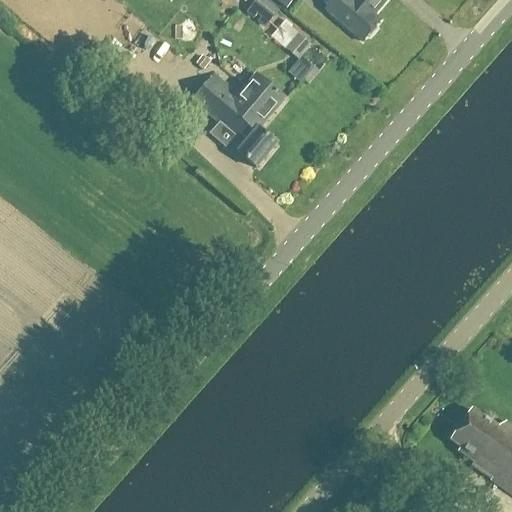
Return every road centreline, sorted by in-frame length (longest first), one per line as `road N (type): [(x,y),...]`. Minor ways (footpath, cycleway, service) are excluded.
road 1 (unclassified): [(71,511),(511,14)]
road 2 (tertiary): [(306,511),(511,280)]
